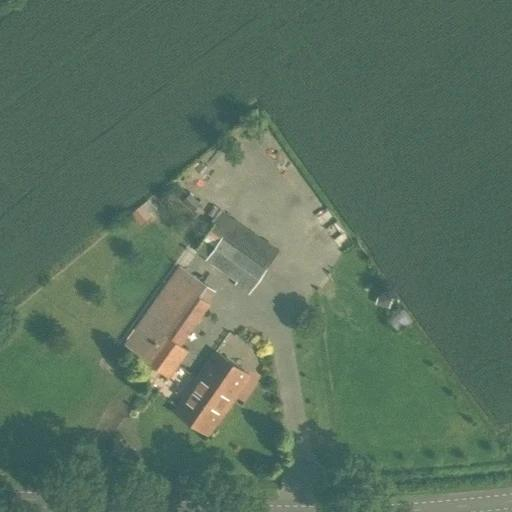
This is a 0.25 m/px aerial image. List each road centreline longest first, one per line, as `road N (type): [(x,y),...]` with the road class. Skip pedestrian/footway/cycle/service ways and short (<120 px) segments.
road 1 (secondary): [(0,496),(280,511)]
road 2 (secondary): [(357,511),(511,500)]
